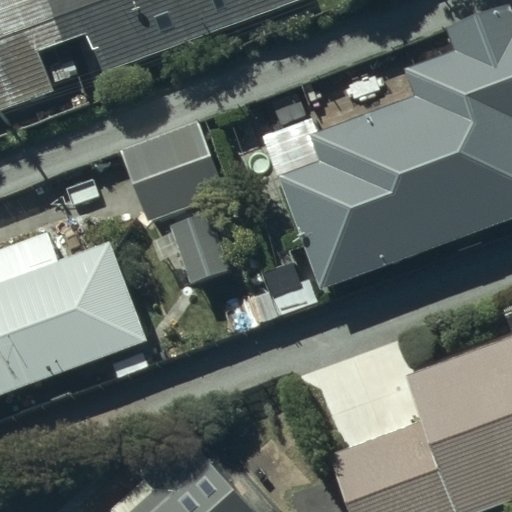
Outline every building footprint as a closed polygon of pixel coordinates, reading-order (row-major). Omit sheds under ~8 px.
[(0,0),(0,117),(55,97),(47,77),(68,69),(62,53),(89,42),(103,80),(306,6),(304,0),(0,0)] [(277,181),(320,293),(511,219),(511,11),(510,5),(446,29),(456,55),(405,74),(414,98),(308,138),(318,165),(277,181)] [(122,158),(148,226),(228,195),(202,127),(122,158)] [(180,256),(191,287),(235,272),(213,211),(169,227),(172,235),(155,241),(163,262),(180,256)] [(0,400),(146,346),(109,244),(0,284),(0,400)] [(511,339),(405,379),(421,423),(330,457),(350,511),(487,511),(511,503),(511,339)] [(255,511),(200,451),(155,492),(145,481),(110,511),(255,511)]
